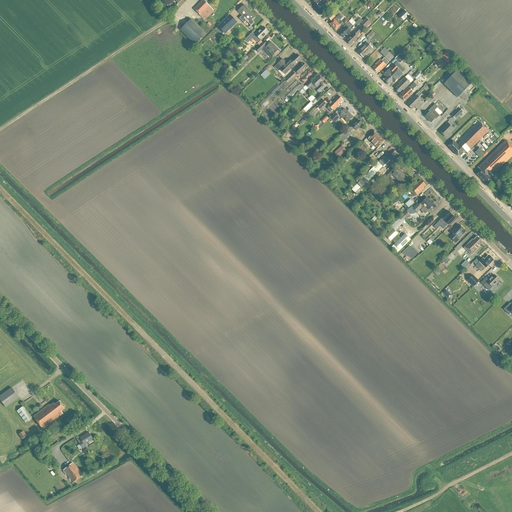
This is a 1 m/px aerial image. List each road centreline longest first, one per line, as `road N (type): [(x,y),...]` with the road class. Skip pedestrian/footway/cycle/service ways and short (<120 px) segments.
road 1 (residential): [(511,266),(250,0)]
road 2 (secondary): [(511,224),(290,0)]
road 3 (unclassified): [(205,511),(0,304)]
road 4 (track): [(0,129),(164,22)]
road 5 (track): [(400,511),(511,452)]
